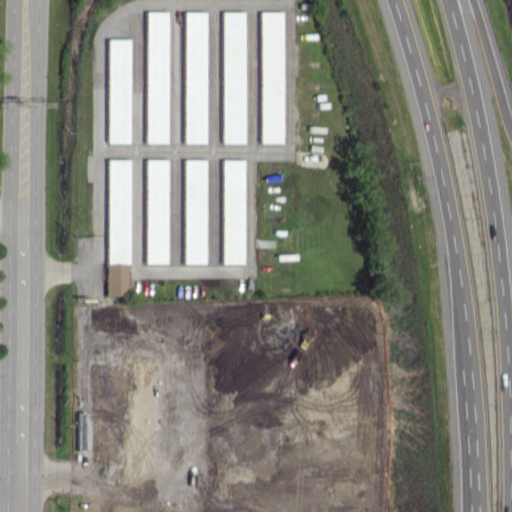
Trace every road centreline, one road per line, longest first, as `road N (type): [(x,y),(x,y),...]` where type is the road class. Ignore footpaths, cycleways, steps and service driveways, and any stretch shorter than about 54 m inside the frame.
road 1 (motorway): [(510,511),(500,268),(475,108),(447,0)]
road 2 (motorway): [(394,0),(447,195),(472,364)]
road 3 (primary): [(23,511),(25,205)]
road 4 (primary): [(25,205),(25,0)]
road 5 (motorway): [(472,364),(480,511)]
road 6 (motorway): [(511,133),(470,0)]
